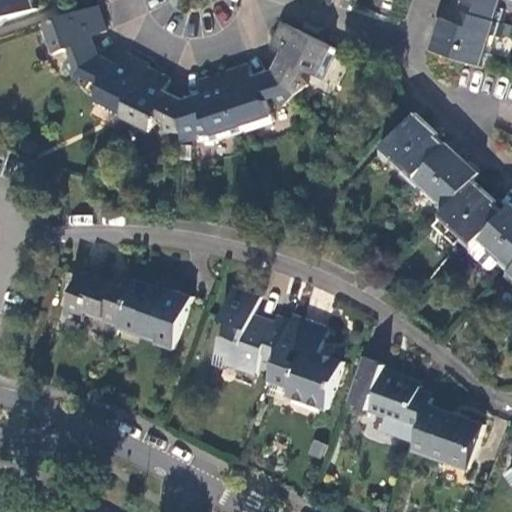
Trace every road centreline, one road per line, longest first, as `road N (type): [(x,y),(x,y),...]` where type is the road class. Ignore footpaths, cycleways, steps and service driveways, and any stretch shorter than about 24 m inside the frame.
road 1 (residential): [(511,404),(498,402),(341,289),(271,262),(195,242),(7,233)]
road 2 (residential): [(122,0),(135,36),(180,59),(230,52),(277,7),(406,59)]
road 3 (tertiary): [(255,511),(71,427)]
road 4 (residential): [(406,59),(511,160)]
